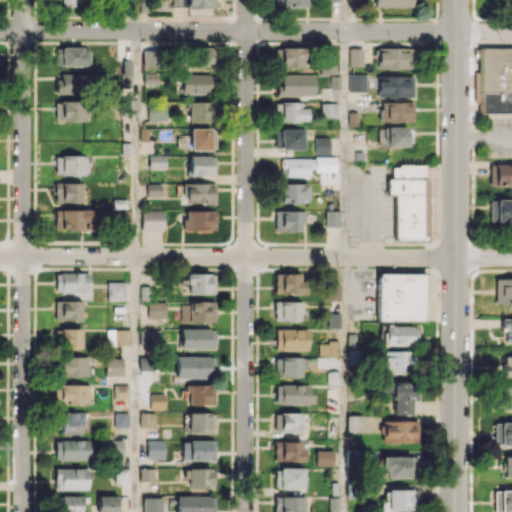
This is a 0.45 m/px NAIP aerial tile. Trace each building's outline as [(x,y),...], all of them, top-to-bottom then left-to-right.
[(215,7),(214,0),(186,0),(186,8),(215,7)] [(142,66),(158,66),(158,45),(143,45),(142,66)] [(55,66),(88,65),(87,47),(55,48),(55,66)] [(190,67),(215,66),(214,47),(190,48),(190,67)] [(275,48),(276,67),(305,67),(304,47),(275,48)] [(376,68),(410,69),(410,48),(377,47),(376,68)] [(511,47),(479,47),(478,112),(511,112),(511,47)] [(348,66),(362,66),(362,48),(348,48),(348,66)] [(131,88),(131,60),(121,60),(121,87),(131,88)] [(334,74),(335,61),(320,60),(320,74),(334,74)] [(157,84),(157,73),(143,74),(143,84),(157,84)] [(180,94),(209,94),(210,74),(181,73),(180,94)] [(366,74),(348,73),(348,91),(366,91),(366,74)] [(55,93),(88,94),(88,74),(55,74),(55,93)] [(314,74),(280,74),(281,82),(277,82),(277,95),(314,95),(314,74)] [(340,76),(330,75),(329,89),(339,89),(340,76)] [(412,76),(377,76),(377,97),(412,97),(412,76)] [(55,121),(86,120),(86,101),(55,101),(55,121)] [(188,121),(209,121),(209,101),(188,102),(188,121)] [(305,102),(275,101),(275,121),(305,122),(305,102)] [(413,122),(413,102),(384,101),(384,109),(378,109),(378,121),(413,122)] [(147,120),(165,120),(165,102),(147,102),(147,120)] [(336,103),(321,103),(321,118),(336,118),(336,103)] [(406,128),(384,127),(383,146),(406,146),(406,128)] [(189,150),(214,150),(214,128),(189,128),(189,150)] [(304,149),(304,129),(275,129),(275,149),(304,149)] [(314,154),(329,154),(329,137),(314,137),(314,154)] [(86,155),(55,155),(55,175),(86,175),(86,155)] [(165,169),(165,155),(148,155),(147,168),(165,169)] [(214,155),(188,156),(189,176),(214,175),(214,155)] [(335,157),(321,157),(321,171),(335,171),(335,157)] [(309,159),(281,158),(281,176),(309,176),(309,159)] [(489,185),(511,185),(511,164),(489,164),(489,185)] [(425,165),(391,165),(391,178),(386,178),(386,194),(393,194),(394,239),(422,238),(421,199),(426,199),(425,165)] [(54,202),(81,202),(82,182),(54,182),(54,202)] [(215,183),(185,183),(185,203),(215,202),(215,183)] [(277,183),(277,202),(308,203),(308,184),(277,183)] [(146,196),(161,196),(161,184),(146,184),(146,196)] [(489,222),(505,222),(505,228),(511,228),(511,199),(489,199),(489,222)] [(54,210),(54,230),(92,229),(91,224),(100,224),(99,209),(54,210)] [(141,230),(163,230),(163,210),(141,210),(141,230)] [(215,210),(183,210),(183,229),(215,230),(215,210)] [(303,211),(275,210),(274,231),(303,231),(303,211)] [(113,211),(112,224),(130,224),(130,211),(113,211)] [(324,226),(338,226),(338,211),(325,211),(324,226)] [(55,273),(55,292),(88,292),(88,272),(55,273)] [(214,274),(187,273),(186,293),(214,293),(214,274)] [(274,293),(306,293),(306,281),(300,281),(300,273),(274,274),(274,293)] [(424,274),(377,274),(377,320),(424,320),(424,274)] [(494,304),(506,304),(506,308),(511,308),(511,278),(495,278),(494,304)] [(324,292),(324,300),(338,300),(338,293),(324,292)] [(54,301),(55,321),(81,320),(81,300),(54,301)] [(300,302),(274,301),(274,320),(300,321),(300,302)] [(165,302),(147,302),(147,318),(165,318),(165,302)] [(213,322),(214,302),(180,302),(180,322),(213,322)] [(327,328),(339,328),(339,313),(328,313),(327,328)] [(511,340),(511,318),(501,318),(501,327),(506,327),(506,341),(511,340)] [(383,326),(383,345),(417,345),(417,326),(383,326)] [(81,329),(54,328),(54,348),(81,348),(81,329)] [(214,349),(214,328),(180,328),(179,348),(214,349)] [(274,350),(307,350),(307,329),(275,328),(274,350)] [(130,345),(130,329),(107,329),(106,345),(130,345)] [(159,330),(139,330),(139,343),(159,344),(159,330)] [(318,342),(318,355),(336,356),(337,342),(318,342)] [(383,350),(382,372),(409,373),(409,351),(383,350)] [(139,370),(153,370),(153,354),(139,355),(139,370)] [(502,378),(511,377),(511,355),(502,356),(502,378)] [(88,357),(60,356),(60,376),(87,377),(88,357)] [(175,356),(175,378),(213,378),(213,357),(175,356)] [(104,376),(122,376),(123,358),(105,357),(104,376)] [(275,357),(274,377),(301,378),(301,369),(306,369),(306,357),(275,357)] [(411,415),(412,400),(417,400),(417,382),(385,382),(385,392),(393,392),(392,415),(411,415)] [(54,404),(89,404),(89,385),(54,384),(54,404)] [(309,384),(275,384),(275,404),(309,404),(309,384)] [(113,399),(128,399),(128,385),(113,385),(113,399)] [(214,404),(214,385),(184,385),(184,403),(214,404)] [(511,385),(500,386),(500,409),(511,409),(511,385)] [(150,410),(165,409),(165,393),(149,394),(150,410)] [(82,412),(61,412),(60,434),(82,434),(82,412)] [(154,427),(154,413),(139,412),(139,426),(154,427)] [(187,432),(214,433),(214,413),(187,412),(187,432)] [(301,413),(275,412),(274,432),(301,432),(301,413)] [(114,426),(128,426),(128,413),(114,413),(114,426)] [(361,415),(346,416),(347,432),(362,432),(361,415)] [(382,442),(416,443),(417,421),(383,420),(382,442)] [(511,422),(493,423),(494,445),(511,444),(511,422)] [(55,460),(91,459),(91,439),(54,440),(55,460)] [(123,440),(108,440),(108,454),(122,454),(123,440)] [(164,459),(164,440),(146,440),(146,459),(164,459)] [(181,460),(214,460),(214,440),(180,440),(181,460)] [(274,462),(302,461),(302,441),(274,442),(274,462)] [(334,451),(315,450),(315,465),(333,466),(334,451)] [(367,452),(349,450),(348,459),(366,461),(367,452)] [(415,456),(383,457),(383,478),(416,478),(415,456)] [(304,488),(304,467),(274,468),(275,489),(304,488)] [(54,489),(88,490),(88,468),(54,468),(54,489)] [(129,483),(129,468),(115,468),(114,483),(129,483)] [(153,468),(139,468),(139,481),(153,481),(153,468)] [(213,488),(213,468),(187,468),(188,488),(213,488)] [(380,499),(380,511),(399,511),(400,511),(414,511),(414,490),(387,490),(387,499),(380,499)] [(511,511),(511,490),(494,490),(492,511),(511,511)] [(80,511),(80,496),(56,496),(56,511),(80,511)] [(97,511),(116,511),(116,496),(98,496),(97,511)] [(176,496),(175,511),(213,511),(214,497),(176,496)] [(273,511),(304,511),(304,496),(273,497),(273,511)] [(160,511),(161,498),(142,498),(141,511),(160,511)]
